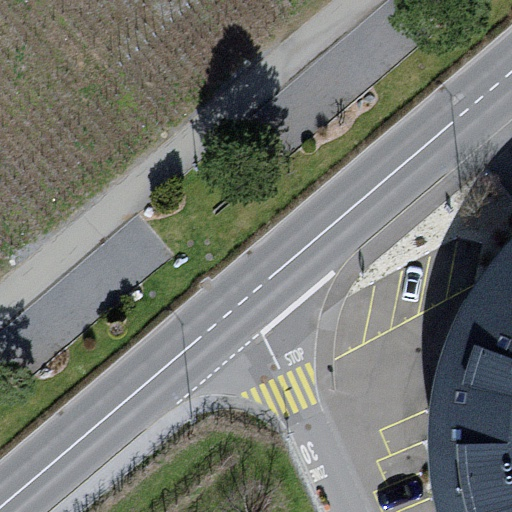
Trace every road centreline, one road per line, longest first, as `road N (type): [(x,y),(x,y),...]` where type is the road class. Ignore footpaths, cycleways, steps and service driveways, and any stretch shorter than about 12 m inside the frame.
road 1 (secondary): [(245,306),(511,74)]
road 2 (secondary): [(0,509),(245,306)]
road 3 (residential): [(338,511),(245,306)]
